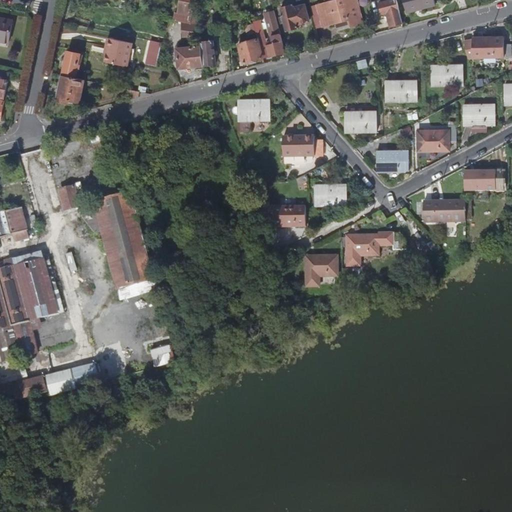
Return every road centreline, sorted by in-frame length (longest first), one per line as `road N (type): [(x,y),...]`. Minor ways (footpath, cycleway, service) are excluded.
road 1 (residential): [(281,70),(30,137)]
road 2 (residential): [(511,8),(281,70)]
road 3 (residential): [(281,70),(387,196)]
road 4 (residential): [(387,196),(511,131)]
road 5 (residential): [(30,137),(51,5)]
road 6 (residential): [(387,196),(279,256)]
